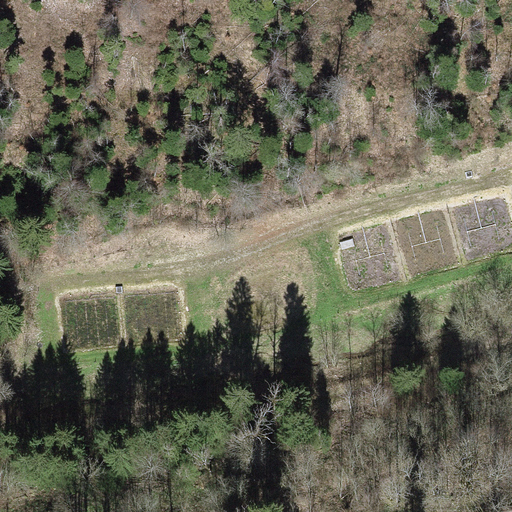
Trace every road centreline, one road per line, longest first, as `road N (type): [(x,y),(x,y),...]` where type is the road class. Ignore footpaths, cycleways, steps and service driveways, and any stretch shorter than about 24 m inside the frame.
road 1 (track): [(66,282),(200,263),(311,224),(511,181)]
road 2 (track): [(0,258),(15,311),(0,430)]
